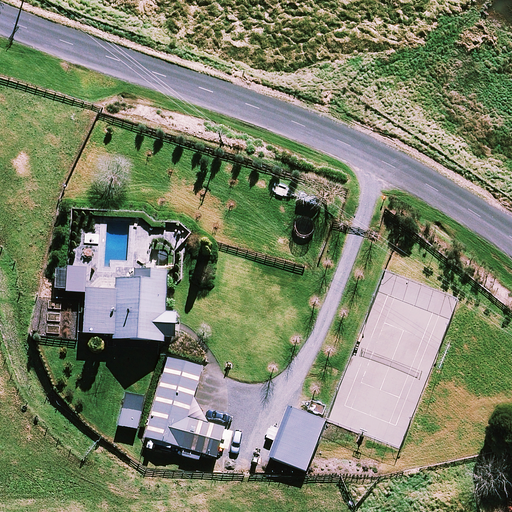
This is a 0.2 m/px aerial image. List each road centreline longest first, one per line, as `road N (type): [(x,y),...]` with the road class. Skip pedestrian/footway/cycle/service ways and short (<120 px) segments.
road 1 (unclassified): [(0,15),(318,132),(418,177),(511,238)]
road 2 (track): [(378,159),(322,330),(298,377),(278,397),(248,408)]
